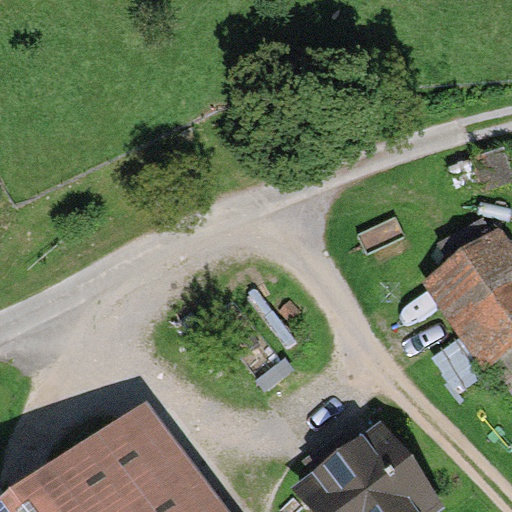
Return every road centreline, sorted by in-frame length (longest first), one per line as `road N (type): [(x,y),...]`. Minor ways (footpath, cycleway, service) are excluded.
road 1 (track): [(0,338),(111,280),(511,122)]
road 2 (track): [(511,506),(265,217)]
road 3 (track): [(273,511),(111,280)]
